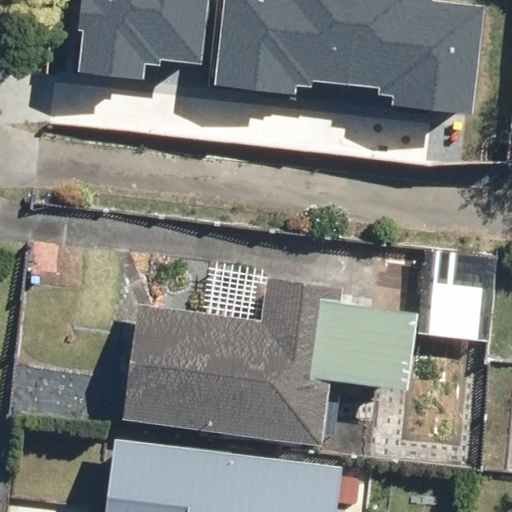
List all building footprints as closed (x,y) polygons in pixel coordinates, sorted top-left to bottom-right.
[(90,0),(81,72),(132,78),(134,56),(204,64),(211,0),(90,0)] [(231,0),(220,86),(299,96),(301,79),(349,86),(359,0),(231,0)] [(396,110),(473,120),(487,12),(449,7),(450,0),(359,0),(349,86),(399,93),(396,110)] [(423,249),(416,336),(490,341),(496,255),(423,249)] [(135,298),(120,418),(321,444),(341,282),(266,272),(261,314),(135,298)] [(104,511),(338,511),(345,463),(115,434),(104,511)]
